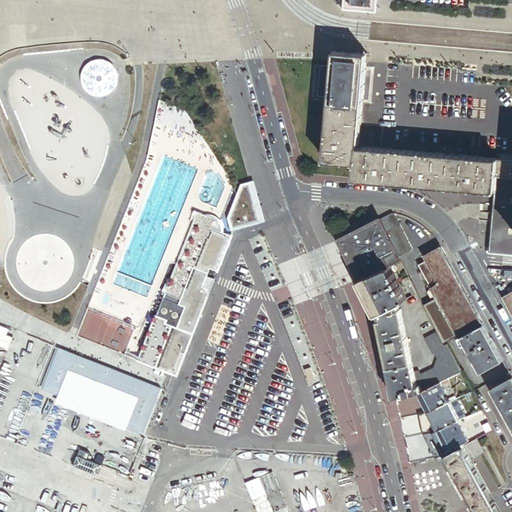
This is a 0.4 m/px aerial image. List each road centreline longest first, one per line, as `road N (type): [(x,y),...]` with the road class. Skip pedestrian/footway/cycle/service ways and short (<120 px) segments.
road 1 (residential): [(291,191),(362,377),(398,511)]
road 2 (residential): [(291,191),(424,208),(468,259),(511,339)]
road 3 (residential): [(246,29),(291,191)]
